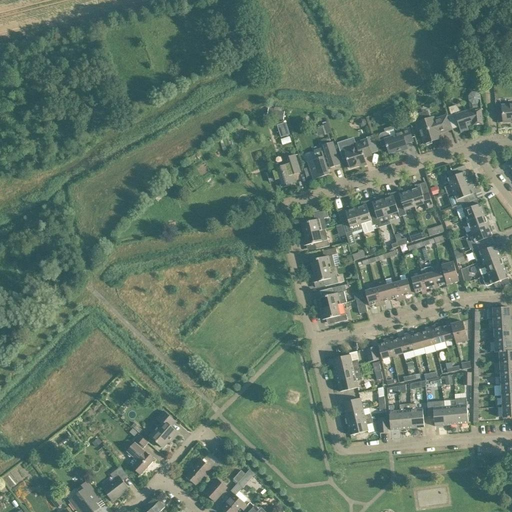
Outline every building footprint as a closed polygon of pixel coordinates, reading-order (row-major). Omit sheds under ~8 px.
[(448,114),(452,129),(453,129),(452,126),(458,124),(460,131),(467,129),(467,126),(473,124),(473,125),(483,124),(480,96),(476,93),(471,93),(468,96),(470,109),(461,113),(456,105),(448,107),(451,115),(448,115),(448,114)] [(511,104),(502,106),(503,122),(511,121),(511,104)] [(269,110),(267,117),(284,120),(285,112),(282,111),(282,107),(275,106),(274,109),(269,108),(269,110)] [(401,116),(404,127),(410,125),(407,114),(401,116)] [(452,129),(448,114),(434,118),(434,116),(424,119),(424,118),(419,119),(419,121),(415,123),(417,131),(419,131),(423,144),(441,139),(439,132),(451,128),(452,129)] [(277,125),(281,138),(290,135),(286,122),(284,123),(284,121),(278,123),(279,125),(277,125)] [(413,141),(410,132),(409,128),(395,132),(396,135),(390,137),(389,134),(385,132),(381,133),(379,138),(382,147),(386,146),(389,154),(401,150),(401,151),(408,149),(406,144),(413,141)] [(373,136),(366,138),(367,138),(371,153),(378,150),(373,136)] [(371,153),(367,138),(355,142),(356,146),(352,148),(351,146),(347,144),(342,146),(339,150),(343,159),(346,158),(350,168),(366,163),(364,157),(372,154),(371,153)] [(340,165),(337,155),(333,142),(323,145),(324,149),(322,150),(321,148),(316,150),(317,154),(315,154),(316,159),(308,162),(313,180),(329,174),(327,168),(330,167),(330,168),(340,165)] [(301,172),(298,163),(295,155),(283,159),(285,165),(272,169),(273,171),(267,173),(270,182),(276,180),(277,183),(280,182),(281,187),(295,182),(294,179),(292,178),(292,176),(292,175),(301,172)] [(444,187),(446,192),(473,181),(471,176),(469,176),(468,172),(466,172),(464,172),(462,167),(465,166),(465,165),(447,172),(449,178),(447,179),(450,185),(444,187)] [(458,199),(460,205),(468,202),(478,198),(477,198),(475,199),(473,194),(474,193),(475,191),(474,188),(475,186),(473,181),(446,192),(448,196),(453,194),(456,200),(458,199)] [(410,191),(415,207),(425,203),(427,209),(433,206),(426,182),(416,185),(416,187),(416,189),(410,191)] [(438,186),(431,189),(433,195),(440,193),(438,186)] [(404,210),(405,210),(415,207),(410,191),(403,193),(403,191),(401,190),(392,193),(396,205),(402,204),(404,210)] [(383,200),(390,220),(394,219),(393,214),(398,212),(400,217),(403,216),(404,220),(408,219),(405,210),(404,210),(402,204),(396,205),(392,193),(390,194),(389,196),(389,198),(383,200)] [(371,221),(374,230),(391,224),(390,220),(383,200),(376,202),(376,200),(374,199),(371,200),(375,212),(370,214),(372,220),(371,221)] [(356,208),(363,229),(365,234),(375,231),(374,230),(371,221),(372,220),(370,214),(375,212),(371,200),(363,202),(362,204),(362,206),(356,208)] [(455,207),(462,223),(484,215),(480,204),(470,207),(468,202),(460,205),(455,207)] [(346,235),(363,229),(356,208),(350,210),(349,209),(347,207),(338,210),(341,220),(343,224),(346,235)] [(302,223),(304,234),(325,229),(327,229),(324,218),(328,217),(327,211),(313,214),(315,220),(302,223)] [(484,215),(462,223),(464,228),(469,226),(471,232),(488,225),(484,215)] [(442,225),(427,230),(430,236),(444,232),(442,225)] [(471,232),(466,234),(468,238),(473,236),(477,245),(484,243),(483,240),(484,240),(492,236),(491,232),(493,232),(490,226),(488,226),(488,225),(471,232)] [(329,246),(325,229),(304,234),(302,234),(304,246),(315,243),(316,249),(329,246)] [(435,238),(437,244),(444,242),(442,236),(435,238)] [(396,241),(397,243),(398,246),(407,243),(406,238),(396,241)] [(453,248),(455,256),(461,253),(459,245),(453,248)] [(472,249),(478,265),(500,256),(496,245),(479,252),(477,247),(472,249)] [(313,271),(331,267),(329,256),(337,254),(336,248),(323,251),(324,257),(311,260),(313,271)] [(365,257),(364,251),(352,255),(354,261),(365,257)] [(462,254),(461,253),(455,256),(457,264),(465,261),(463,253),(462,254)] [(500,256),(478,265),(480,269),(485,267),(487,273),(504,267),(500,256)] [(445,265),(450,284),(459,281),(454,262),(445,265)] [(437,271),(441,286),(442,286),(443,289),(448,287),(447,284),(450,284),(445,265),(442,266),(443,270),(437,271)] [(508,278),(504,267),(487,273),(482,275),(485,285),(488,286),(492,284),(493,283),(494,283),(498,282),(508,278)] [(330,274),(328,268),(314,271),(313,271),(311,272),(314,283),(324,280),(325,286),(339,283),(337,275),(333,273),(330,274)] [(429,274),(433,288),(441,286),(437,271),(429,274)] [(420,276),(425,293),(432,292),(431,289),(433,288),(429,274),(420,276)] [(422,294),(425,293),(420,276),(412,279),(416,293),(422,291),(422,294)] [(397,283),(402,300),(406,299),(406,296),(412,294),(408,280),(397,283)] [(387,285),(390,300),(396,298),(397,301),(402,300),(397,283),(387,285)] [(320,297),(323,308),(338,305),(347,303),(344,292),(347,291),(345,285),(332,288),(333,294),(320,297)] [(376,288),(381,306),(386,304),(385,301),(390,300),(387,285),(376,288)] [(376,307),(381,306),(376,288),(365,291),(367,296),(369,306),(375,304),(376,307)] [(367,312),(365,302),(364,299),(356,300),(360,314),(367,312)] [(340,315),(338,305),(323,308),(320,309),(323,320),(333,317),(334,323),(348,320),(346,314),(340,315)] [(493,308),(494,320),(511,319),(510,307),(493,308)] [(494,320),(494,330),(511,330),(511,319),(494,320)] [(444,326),(442,327),(445,342),(448,341),(455,339),(452,324),(451,321),(446,323),(446,326),(444,326)] [(453,324),(452,324),(455,339),(456,343),(458,343),(468,340),(466,331),(463,321),(453,324)] [(434,326),(430,327),(435,344),(437,351),(447,348),(445,342),(442,327),(435,329),(434,326)] [(425,332),(420,333),(424,347),(426,354),(437,351),(435,344),(430,327),(425,329),(426,331),(425,332)] [(494,330),(495,341),(511,340),(511,330),(494,330)] [(414,332),(408,333),(413,351),(415,357),(426,354),(424,347),(420,333),(416,334),(414,335),(414,332)] [(405,337),(399,339),(403,353),(405,359),(415,357),(413,351),(408,333),(406,334),(404,334),(405,337)] [(393,337),(388,339),(393,356),(401,354),(403,353),(399,339),(397,339),(394,340),(393,337)] [(384,343),(378,345),(378,346),(381,354),(382,359),(392,356),(393,356),(388,339),(387,339),(383,340),(384,343)] [(496,353),(500,352),(511,351),(511,344),(511,340),(495,341),(496,353)] [(376,347),(366,349),(369,362),(379,360),(376,347)] [(511,351),(500,352),(500,363),(511,362),(511,351)] [(332,359),(335,370),(359,364),(358,360),(352,361),(350,355),(332,359)] [(471,368),(470,361),(461,363),(463,370),(471,368)] [(495,374),(501,374),(511,373),(511,362),(500,363),(494,364),(495,374)] [(335,370),(337,381),(361,375),(359,364),(335,370)] [(371,372),(380,370),(378,364),(370,366),(371,372)] [(474,376),(479,376),(483,376),(484,364),(479,364),(474,364),(474,376)] [(511,373),(501,374),(502,385),(511,384),(511,373)] [(362,380),(361,375),(337,381),(340,392),(358,388),(357,381),(362,380)] [(426,385),(441,382),(440,378),(438,376),(432,378),(425,379),(426,380),(426,385)] [(451,376),(445,377),(446,385),(453,384),(451,376)] [(426,386),(426,385),(426,380),(411,384),(411,390),(426,386)] [(511,384),(502,385),(502,396),(511,395),(511,384)] [(399,394),(399,392),(398,386),(387,388),(388,398),(393,398),(393,394),(399,394)] [(474,386),(474,399),(483,400),(483,397),(478,397),(478,386),(474,386)] [(511,395),(502,396),(503,407),(511,406),(511,395)] [(343,402),(345,414),(369,408),(368,403),(362,404),(361,398),(343,402)] [(455,400),(457,424),(468,423),(466,399),(455,400)] [(474,399),(474,411),(478,411),(478,401),(483,401),(483,400),(474,399)] [(445,407),(446,425),(457,424),(455,400),(450,400),(451,406),(445,407)] [(159,410),(162,406),(156,401),(153,405),(159,410)] [(435,426),(446,425),(445,407),(444,401),(439,401),(440,407),(433,408),(434,416),(435,426)] [(411,404),(413,428),(424,427),(423,409),(416,409),(416,403),(411,404)] [(400,411),(402,429),(413,428),(411,404),(400,405),(400,411)] [(391,430),(402,429),(400,411),(394,411),(394,405),(389,406),(391,430)] [(511,406),(503,407),(504,418),(511,417),(511,406)] [(345,414),(348,424),(372,419),(370,414),(365,415),(363,409),(369,408),(345,414)] [(150,436),(156,441),(163,448),(172,437),(174,438),(179,433),(171,426),(176,421),(164,411),(157,420),(161,423),(150,436)] [(388,432),(387,422),(387,417),(379,418),(380,433),(388,432)] [(373,423),(372,419),(348,424),(350,435),(368,431),(367,425),(373,423)] [(131,467),(134,469),(141,475),(155,460),(143,449),(149,443),(139,434),(133,441),(135,442),(127,452),(137,461),(131,467)] [(96,447),(102,442),(99,438),(93,443),(96,447)] [(222,464),(228,458),(232,453),(222,443),(212,455),(219,461),(222,464)] [(505,455),(492,456),(493,466),(506,465),(505,455)] [(201,459),(199,462),(186,476),(196,485),(204,476),(207,478),(214,470),(201,459)] [(103,489),(106,493),(112,501),(128,489),(122,481),(128,477),(120,467),(110,475),(114,480),(103,489)] [(85,476),(81,471),(80,469),(76,472),(77,474),(76,474),(81,480),(85,476)] [(246,474),(238,483),(231,491),(235,494),(222,508),(226,511),(236,511),(240,508),(243,510),(248,505),(244,503),(248,499),(239,491),(243,487),(243,488),(255,474),(250,470),(246,474)] [(233,479),(238,483),(246,474),(241,470),(233,479)] [(215,502),(221,494),(227,487),(214,476),(210,481),(213,484),(205,493),(215,502)] [(96,503),(100,499),(87,482),(77,490),(79,493),(70,500),(71,502),(68,504),(73,511),(76,509),(79,511),(93,511),(99,508),(96,503)] [(57,508),(63,504),(57,496),(51,500),(57,508)] [(160,511),(165,507),(159,501),(148,511),(160,511)] [(281,511),(286,507),(282,503),(277,508),(281,511)]
